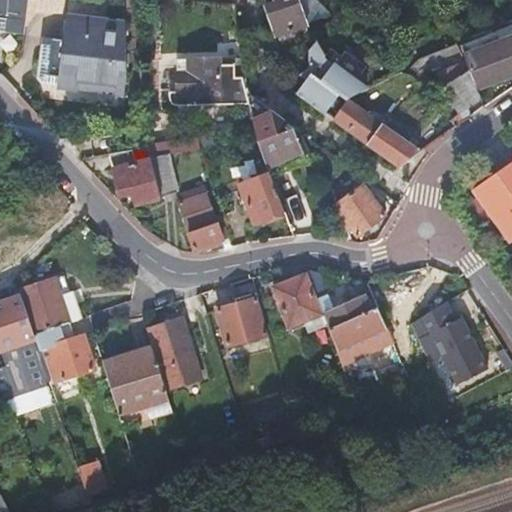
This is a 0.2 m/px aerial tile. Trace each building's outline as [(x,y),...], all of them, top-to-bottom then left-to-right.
[(0,0),(0,31),(20,34),(24,0),(0,0)] [(264,0),(266,3),(265,4),(277,34),(278,33),(305,23),(307,22),(306,20),(297,0),(264,0)] [(297,0),(306,20),(330,10),(318,0),(297,0)] [(125,76),(123,25),(64,19),(62,41),(41,39),(36,80),(40,84),(66,87),(67,81),(98,85),(97,90),(123,93),(125,76)] [(307,28),(305,23),(278,33),(281,40),(288,41),(306,34),(307,28)] [(469,69),(479,91),(506,79),(504,74),(511,70),(511,39),(465,59),(469,69)] [(295,94),(296,94),(323,114),(337,94),(345,100),(346,99),(347,97),(366,88),(322,57),(323,56),(318,43),(309,47),(305,63),(301,69),(309,74),(295,94)] [(248,93),(246,79),(242,58),(178,59),(177,91),(168,92),(168,99),(168,100),(169,101),(169,102),(170,103),(171,104),(172,105),(173,105),(173,106),(174,106),(175,106),(176,106),(177,106),(250,103),(248,93)] [(470,107),(482,98),(479,91),(469,69),(443,88),(458,115),(451,121),(455,127),(474,115),(470,107)] [(67,81),(66,87),(97,90),(98,85),(67,81)] [(294,127),(248,93),(250,103),(256,132),(259,146),(268,168),(304,153),(294,127)] [(420,151),(346,99),(345,100),(329,118),(397,166),(420,151)] [(199,147),(196,138),(148,147),(160,195),(176,190),(167,155),(199,147)] [(160,195),(148,147),(108,155),(118,191),(131,187),(136,205),(161,197),(160,195)] [(487,179),(490,184),(509,170),(505,165),(487,179)] [(511,167),(509,170),(490,184),(476,195),(511,243),(511,167)] [(257,224),(285,213),(281,202),(270,174),(243,185),(257,224)] [(362,185),(335,205),(344,217),(340,220),(348,231),(352,228),(357,235),(384,215),(362,185)] [(184,201),(180,203),(190,230),(216,220),(204,186),(182,194),(184,201)] [(285,213),(291,226),(309,220),(299,196),(281,202),(285,213)] [(209,245),(228,238),(223,222),(192,233),(199,252),(205,252),(212,251),(209,245)] [(304,276),(272,288),(286,328),(302,322),(319,316),(304,276)] [(18,291),(20,296),(33,336),(71,323),(78,320),(64,277),(18,291)] [(328,294),(318,298),(324,314),(329,326),(330,329),(368,310),(359,292),(333,305),(328,294)] [(33,336),(20,296),(0,302),(0,353),(6,371),(41,360),(34,339),(33,336)] [(491,372),(456,299),(410,321),(431,364),(443,358),(458,388),(491,372)] [(255,302),(218,312),(228,348),(266,337),(255,302)] [(368,310),(330,329),(338,351),(384,328),(374,307),(368,310)] [(319,316),(302,322),(307,334),(329,326),(324,314),(319,316)] [(154,354),(166,392),(199,382),(181,319),(146,330),(152,349),(154,354)] [(78,320),(71,323),(76,338),(84,336),(78,320)] [(71,323),(33,336),(34,339),(41,360),(50,386),(96,371),(84,336),(76,338),(71,323)] [(395,367),(401,364),(388,336),(382,339),(395,367)] [(123,364),(154,354),(152,349),(121,359),(123,364)] [(104,364),(120,414),(168,399),(166,392),(154,354),(123,364),(121,359),(104,364)] [(120,414),(124,426),(171,411),(168,399),(120,414)] [(184,452),(190,471),(222,461),(217,443),(184,452)] [(76,465),(86,494),(104,488),(95,459),(76,465)]
